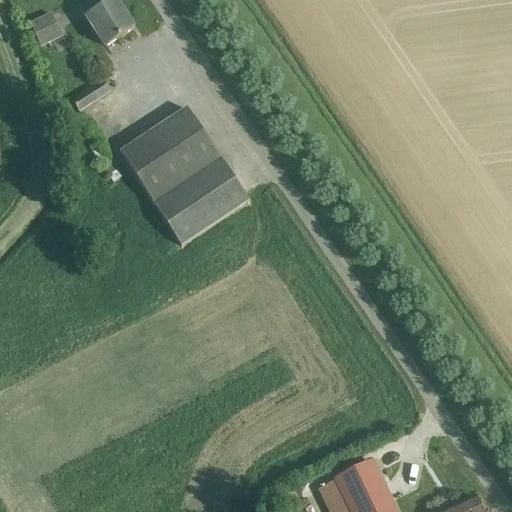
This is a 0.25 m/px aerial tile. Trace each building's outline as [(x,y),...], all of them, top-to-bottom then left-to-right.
[(106,49),(133,31),(114,3),(87,20),(106,49)] [(44,47),(62,38),(51,17),(33,26),(44,47)] [(79,114),(111,93),(104,83),(72,104),(79,114)] [(120,155),(150,201),(217,157),(186,110),(120,155)] [(217,157),(150,201),(181,247),(248,203),(217,157)] [(393,511),(372,468),(336,486),(348,511),(393,511)] [(454,511),(480,511),(476,502),(454,511)]
